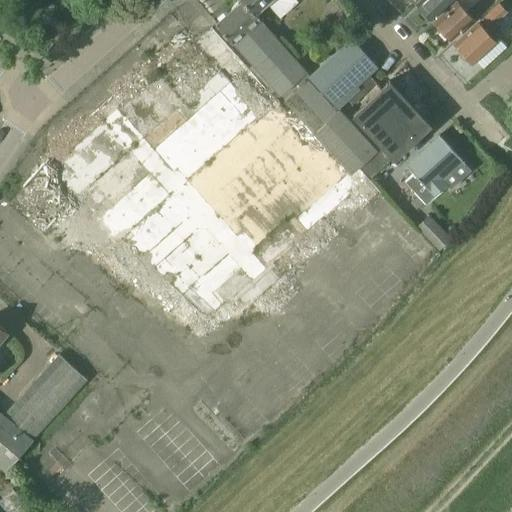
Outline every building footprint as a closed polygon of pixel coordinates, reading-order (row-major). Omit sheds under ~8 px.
[(301,86),(303,84),(311,75),(255,12),(267,0),(241,0),(242,0),(216,24),(280,96),(296,81),(301,86)] [(418,0),(416,2),(423,10),(422,14),(426,18),(430,18),(431,19),(452,0),(418,0)] [(456,0),(456,1),(434,22),(450,39),(473,17),(467,10),(465,9),(475,0),(456,0)] [(479,21),(454,43),(461,51),(461,56),(466,61),(470,61),(471,62),(496,40),(500,37),(490,26),(506,11),(498,2),(479,21)] [(311,75),(303,84),(312,96),(320,88),(338,108),(347,100),(347,99),(353,105),(364,94),(376,83),(367,74),(377,65),(352,38),(311,75)] [(430,123),(389,80),(353,113),(393,157),(430,123)] [(413,171),(405,179),(427,203),(435,195),(448,184),(442,178),(463,160),(439,134),(419,153),(407,164),(413,171)] [(37,184),(21,201),(48,225),(63,207),(37,184)] [(81,214),(65,238),(81,248),(97,225),(81,214)] [(429,215),(418,226),(439,250),(451,239),(429,215)] [(0,465),(5,469),(87,377),(70,362),(59,352),(5,413),(0,409),(0,465)] [(53,488),(75,511),(179,511),(245,450),(175,375),(53,488)] [(13,488),(0,499),(0,502),(8,511),(11,511),(24,501),(13,488)]
